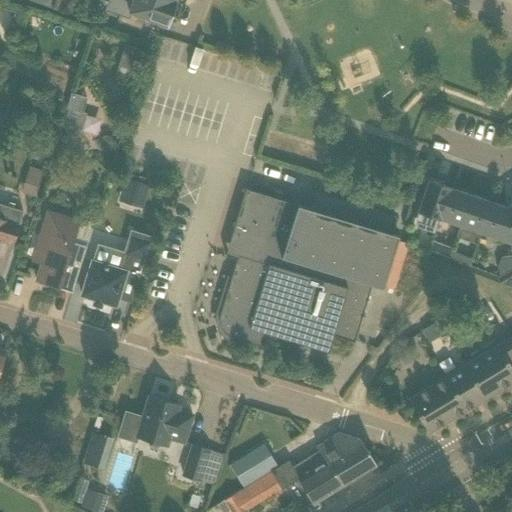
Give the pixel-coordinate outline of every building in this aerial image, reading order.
[(176,2),(169,0),(132,0),(129,10),(122,7),(117,20),(141,29),(145,17),(168,26),(176,2)] [(137,63),(141,49),(125,44),(121,58),(137,63)] [(0,76),(30,88),(39,64),(5,51),(0,63),(0,76)] [(86,113),(68,108),(62,126),(81,132),(86,113)] [(36,197),(45,170),(30,165),(21,192),(36,197)] [(125,178),(119,200),(143,207),(149,185),(125,178)] [(429,180),(416,216),(438,224),(440,218),(450,188),(429,180)] [(440,218),(460,225),(471,195),(450,188),(440,218)] [(221,328),(221,329),(222,330),(223,331),(224,333),(226,334),(227,335),(230,337),(231,337),(261,346),(261,345),(260,344),(263,332),(328,352),(333,335),(353,341),(354,342),(371,284),(382,287),(398,235),(390,232),(395,215),(317,192),(311,209),(246,189),(230,241),(241,245),(220,316),(219,319),(219,321),(219,323),(220,326),(221,328)] [(460,225),(481,232),(491,202),(471,195),(460,225)] [(481,232),(510,242),(506,207),(491,202),(481,232)] [(0,240),(12,244),(22,210),(0,203),(0,240)] [(48,239),(36,278),(46,282),(45,284),(72,293),(86,246),(74,242),(80,221),(47,211),(40,236),(48,239)] [(118,299),(131,303),(152,238),(132,232),(120,270),(92,261),(81,296),(116,306),(118,299)] [(439,253),(442,244),(433,240),(429,250),(439,253)] [(459,261),(461,255),(451,251),(448,257),(459,261)] [(499,266),(501,275),(511,268),(511,260),(511,256),(503,256),(499,266)] [(435,323),(422,331),(429,341),(441,334),(435,323)] [(465,365),(485,398),(511,381),(511,338),(497,347),(496,346),(465,365)] [(445,377),(465,410),(485,398),(465,365),(445,377)] [(445,377),(435,383),(408,399),(429,432),(465,410),(445,377)] [(183,443),(192,415),(177,411),(179,405),(149,396),(143,416),(126,410),(118,436),(135,442),(137,436),(166,445),(168,438),(183,443)] [(97,431),(86,462),(105,469),(116,438),(97,431)] [(376,465),(361,440),(339,433),(316,446),(319,451),(320,450),(342,485),(376,465)] [(275,465),(264,443),(230,463),(243,485),(275,465)] [(208,451),(191,445),(182,473),(198,479),(208,451)] [(319,451),(292,468),(288,461),(271,471),(282,489),(299,479),(313,503),(342,485),(320,450),(319,451)] [(230,511),(240,511),(249,507),(238,491),(223,500),(224,500),(229,510),(230,511)] [(102,511),(107,500),(86,492),(81,507),(95,511),(102,511)] [(225,511),(229,510),(224,500),(218,504),(222,511),(225,511)]
